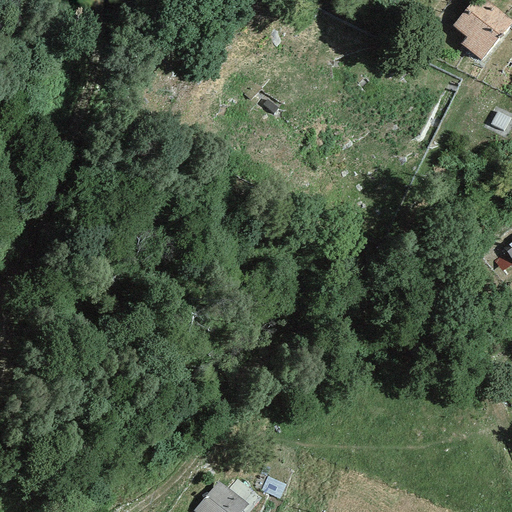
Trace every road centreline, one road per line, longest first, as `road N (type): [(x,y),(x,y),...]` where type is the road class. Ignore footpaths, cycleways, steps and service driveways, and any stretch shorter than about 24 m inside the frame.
road 1 (track): [(126,511),(197,459),(220,387),(263,355),(424,276),(440,275),(438,296),(413,324),(407,345),(426,357),(466,340),(483,349),(493,399),(511,437)]
road 2 (track): [(100,0),(96,67),(48,178),(36,244),(8,281),(0,316)]
